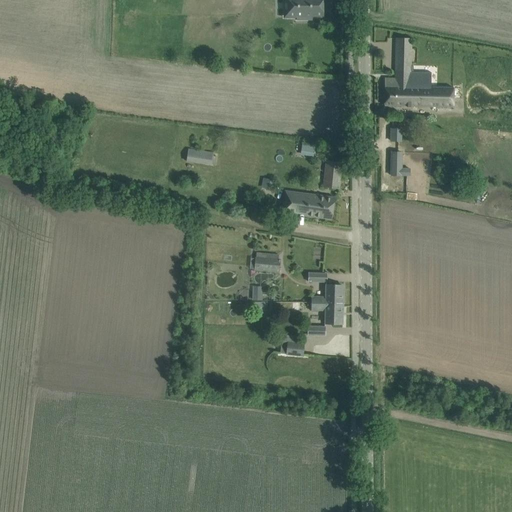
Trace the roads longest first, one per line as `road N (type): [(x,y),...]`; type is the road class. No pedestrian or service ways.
road 1 (tertiary): [(367,511),(363,0)]
road 2 (track): [(354,236),(61,184),(0,157)]
road 3 (track): [(511,438),(353,406)]
